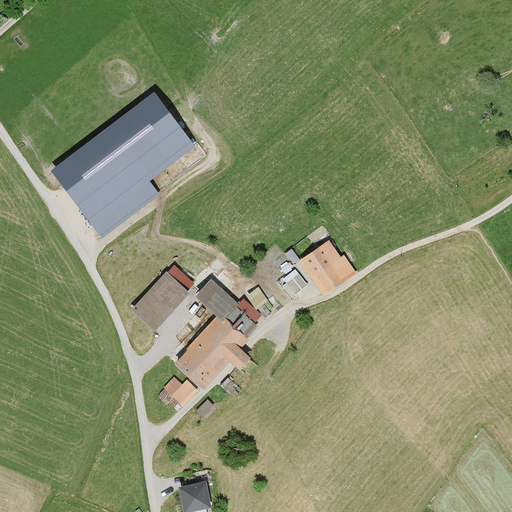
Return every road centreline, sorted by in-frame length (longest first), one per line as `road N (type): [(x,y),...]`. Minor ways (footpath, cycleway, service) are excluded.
road 1 (unclassified): [(145,443),(284,314),(511,198)]
road 2 (unclassified): [(0,126),(115,311),(145,443)]
